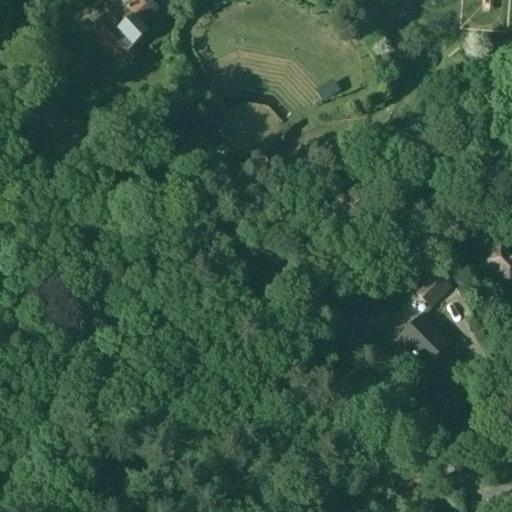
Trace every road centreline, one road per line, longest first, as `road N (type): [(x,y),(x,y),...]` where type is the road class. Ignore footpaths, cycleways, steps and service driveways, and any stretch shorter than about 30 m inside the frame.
road 1 (track): [(424,476),(4,0)]
road 2 (residential): [(415,485),(511,391)]
